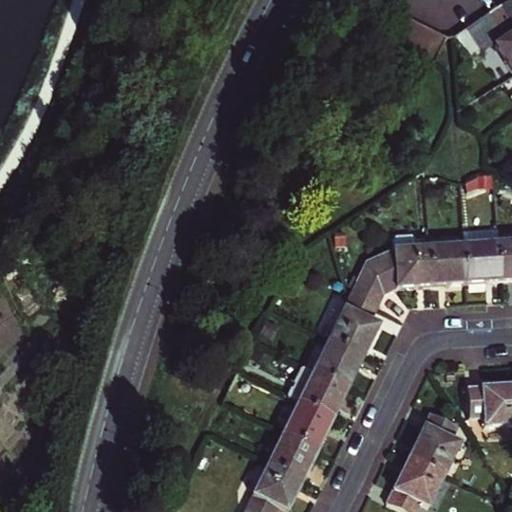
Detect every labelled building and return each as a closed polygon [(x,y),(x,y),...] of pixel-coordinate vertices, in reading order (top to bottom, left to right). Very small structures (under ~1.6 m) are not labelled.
[(511,38),(511,26),(502,11),(490,19),(506,43),(511,38)] [(395,49),(408,23),(394,16),(381,42),(395,49)] [(490,19),(478,27),(493,51),(506,43),(490,19)] [(408,23),(395,49),(407,55),(420,29),(408,23)] [(478,27),(466,35),(482,58),(493,51),(478,27)] [(420,61),(433,35),(420,29),(407,55),(420,61)] [(433,67),(446,41),(433,35),(420,61),(433,67)] [(470,66),(482,58),(466,35),(454,43),(470,66)] [(511,38),(506,43),(493,51),(511,77),(511,38)] [(462,187),(463,196),(465,196),(492,194),(491,178),(481,175),(462,187)] [(463,237),(464,249),(499,247),(498,235),(467,237),(463,237)] [(511,246),(499,247),(501,286),(511,285),(511,246)] [(501,286),(499,247),(464,249),(466,288),(501,286)] [(431,290),(466,288),(464,249),(429,251),(431,290)] [(431,290),(429,251),(397,253),(368,263),(351,297),(378,311),(385,298),(403,292),(431,290)] [(371,325),(378,311),(351,297),(328,344),(363,361),(379,328),(371,325)] [(328,344),(313,375),(348,391),(363,361),(328,344)] [(332,422),(348,391),(313,375),(301,369),(286,400),(298,405),(332,422)] [(482,430),(511,428),(511,389),(465,392),(467,421),(481,420),(482,430)] [(317,454),(332,422),(298,405),(282,437),(317,454)] [(405,462),(440,479),(456,447),(447,443),(454,429),(428,417),(405,462)] [(282,437),(267,467),(302,484),(317,454),(282,437)] [(396,511),(411,511),(415,505),(425,510),(440,479),(405,462),(383,505),(396,511)] [(288,511),(302,484),(267,467),(245,511),(288,511)]
